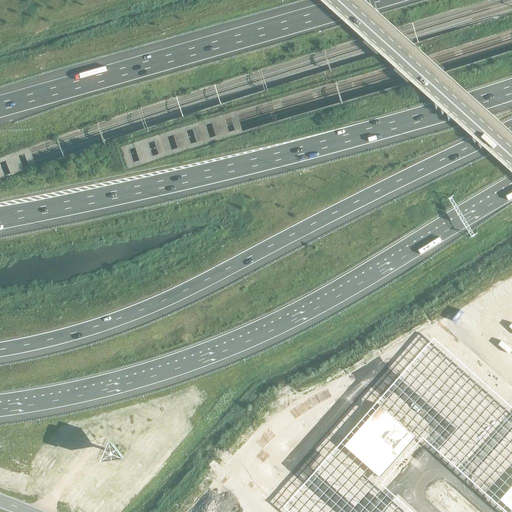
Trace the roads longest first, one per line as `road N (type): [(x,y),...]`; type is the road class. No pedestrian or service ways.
road 1 (motorway): [(0,401),(126,376),(256,329),(511,183)]
road 2 (motorway): [(0,350),(101,325),(181,293),(511,126)]
road 3 (motorway): [(0,217),(268,158),(511,88)]
road 4 (motorway): [(370,0),(0,106)]
road 5 (secondary): [(511,157),(338,0)]
road 6 (unknown): [(345,387),(484,511)]
road 7 (unknown): [(374,372),(511,496)]
road 8 (unknown): [(315,401),(436,511)]
road 9 (unknown): [(403,353),(511,449)]
road 10 (unknown): [(387,511),(282,417)]
